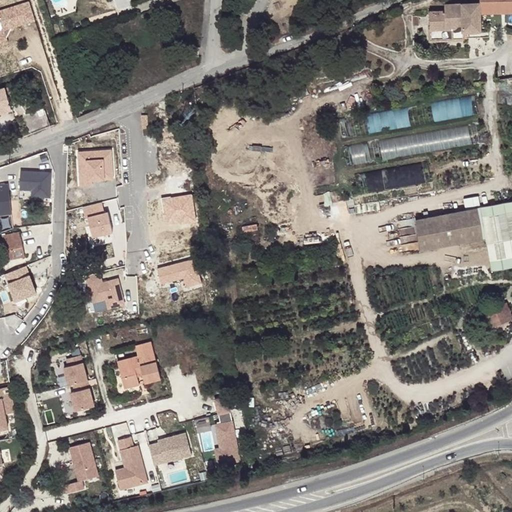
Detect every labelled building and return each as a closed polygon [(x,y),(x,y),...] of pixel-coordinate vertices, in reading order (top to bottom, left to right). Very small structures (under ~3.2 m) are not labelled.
[(511,16),(511,0),(477,0),(478,8),(478,18),(511,16)] [(8,29),(36,21),(31,1),(0,9),(0,42),(11,40),(8,29)] [(478,8),(443,9),(443,16),(429,17),(429,24),(436,23),(437,33),(461,33),(461,43),(479,42),(479,32),(478,18),(478,8)] [(436,23),(429,24),(430,44),(461,43),(461,33),(437,33),(436,23)] [(201,48),(193,48),(193,57),(200,58),(201,48)] [(0,115),(12,111),(5,90),(0,92),(0,115)] [(476,113),(472,95),(432,103),(436,121),(476,113)] [(411,128),(410,109),(368,112),(370,130),(411,128)] [(25,121),(32,137),(50,129),(44,113),(25,121)] [(384,158),(484,142),(481,124),(381,139),(384,158)] [(70,140),(71,174),(103,173),(102,139),(70,140)] [(351,146),(355,164),(372,160),(369,143),(351,146)] [(423,165),(381,168),(382,186),(425,183),(423,165)] [(21,170),(21,189),(32,189),(32,196),(52,196),(53,170),(21,170)] [(9,186),(0,186),(0,217),(11,217),(9,186)] [(80,221),(100,217),(94,190),(74,194),(80,221)] [(466,205),(481,204),(480,196),(466,197),(466,205)] [(511,202),(482,208),(488,239),(490,239),(511,234),(511,202)] [(419,221),(426,252),(488,239),(482,208),(419,221)] [(20,232),(1,237),(7,260),(25,256),(20,232)] [(511,234),(490,239),(497,271),(511,267),(511,234)] [(205,283),(196,256),(157,269),(163,286),(184,279),(187,289),(205,283)] [(90,259),(76,263),(85,294),(96,291),(98,298),(117,292),(109,265),(93,270),(90,259)] [(30,267),(0,274),(0,287),(6,286),(10,301),(37,295),(30,267)] [(487,307),(490,313),(503,308),(500,302),(487,307)] [(490,313),(486,315),(491,329),(511,320),(511,318),(507,306),(503,308),(490,313)] [(131,356),(121,359),(122,364),(112,366),(117,388),(132,385),(130,375),(136,374),(138,383),(154,379),(146,343),(129,347),(131,356)] [(68,384),(82,380),(76,355),(61,358),(63,366),(59,367),(63,385),(68,384)] [(82,380),(68,384),(70,391),(65,393),(69,411),(88,406),(82,380)] [(16,382),(0,385),(0,426),(14,424),(11,409),(21,407),(16,382)] [(220,398),(207,401),(211,417),(216,415),(218,425),(209,427),(215,451),(208,452),(212,468),(235,463),(220,398)] [(182,457),(177,435),(149,441),(150,443),(141,445),(145,465),(182,457)] [(124,436),(111,439),(117,467),(118,470),(108,472),(111,489),(139,483),(131,445),(126,446),(124,436)] [(83,441),(63,446),(71,480),(57,483),(59,491),(76,487),(74,479),(91,475),(83,441)] [(27,442),(19,444),(21,451),(29,449),(27,442)] [(5,449),(0,450),(0,475),(1,475),(0,472),(5,471),(9,466),(5,449)] [(29,449),(21,451),(23,459),(31,457),(29,449)]
